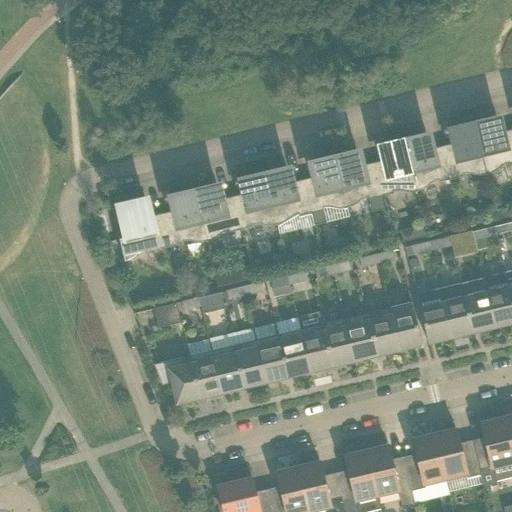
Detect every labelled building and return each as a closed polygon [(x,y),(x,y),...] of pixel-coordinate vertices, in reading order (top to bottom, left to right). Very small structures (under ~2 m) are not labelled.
[(499,120),(475,126),(487,175),(493,173),(503,167),(508,164),(508,166),(511,165),(511,129),(505,132),(502,132),(499,120)] [(450,145),(443,146),(451,180),(463,177),(463,175),(469,175),(480,176),(487,175),(475,126),(451,131),(454,144),(450,145)] [(429,137),(405,142),(417,192),(423,190),(433,183),(438,181),(438,183),(451,180),(443,146),(435,148),(432,149),(429,137)] [(380,162),(373,163),(381,197),(393,194),(393,192),(399,191),(410,193),(417,192),(405,142),(381,148),(384,161),(380,162)] [(359,154),(335,159),(347,209),(353,206),(363,200),(368,198),(368,200),(371,212),(384,209),(381,197),(373,163),(365,165),(362,166),(359,154)] [(310,178),(303,180),(311,214),(314,225),(314,226),(326,223),(323,208),(329,208),(340,209),(347,209),(335,159),(311,165),(314,177),(310,178)] [(289,170),(265,176),(277,226),(283,223),(293,217),(298,214),(298,217),(311,214),(303,180),(295,182),(292,183),(289,170)] [(240,195),(233,197),(241,230),(253,227),(253,225),(259,225),(270,226),(277,226),(265,176),(241,182),(244,194),(240,195)] [(219,187),(195,193),(207,242),(213,240),(223,234),(228,231),(228,233),(241,230),(233,197),(225,199),(222,200),(219,187)] [(170,212),(163,214),(171,247),(183,244),(183,242),(189,242),(200,243),(207,242),(195,193),(171,198),(174,211),(170,212)] [(149,204),(118,211),(125,238),(122,239),(119,239),(123,255),(124,262),(131,259),(140,253),(145,251),(158,248),(158,250),(171,247),(163,214),(154,216),(152,216),(149,204)] [(506,208),(496,210),(498,219),(508,217),(506,208)] [(511,231),(511,222),(499,225),(501,234),(511,231)] [(422,225),(412,228),(415,239),(425,237),(422,225)] [(474,240),(481,238),(491,236),(489,228),(472,232),(474,240)] [(457,244),(474,240),(472,232),(455,236),(457,244)] [(437,249),(446,247),(444,239),(428,243),(429,251),(437,249)] [(429,251),(428,243),(411,247),(413,255),(429,251)] [(437,249),(429,251),(431,260),(439,258),(437,249)] [(330,250),(320,252),(322,261),(332,259),(330,250)] [(393,251),(376,255),(378,263),(395,259),(393,251)] [(298,255),(285,258),(287,269),(300,267),(298,255)] [(378,263),(376,255),(359,259),(361,267),(378,263)] [(331,266),(333,274),(350,270),(348,262),(331,266)] [(333,274),(331,266),(315,270),(317,278),(333,274)] [(225,272),(215,275),(218,287),(228,285),(225,272)] [(304,273),(287,277),(289,285),(306,281),(304,273)] [(511,323),(511,300),(505,273),(483,278),(483,279),(495,327),(511,323)] [(287,277),(270,281),(272,289),(288,285),(289,285),(287,277)] [(483,279),(461,284),(473,333),(495,327),(483,279)] [(185,282),(179,283),(181,295),(193,292),(191,285),(185,282)] [(260,283),(243,287),(245,295),(254,293),(262,291),(260,283)] [(461,284),(439,289),(451,338),(473,333),(461,284)] [(245,295),(243,287),(226,291),(228,300),(245,295)] [(451,338),(439,289),(439,288),(416,294),(428,343),(451,338)] [(221,293),(199,298),(201,306),(203,314),(212,312),(225,309),(221,293)] [(201,306),(199,298),(182,302),(184,310),(201,306)] [(389,308),(399,350),(422,345),(411,302),(389,308)] [(176,303),(153,309),(158,329),(181,323),(176,303)] [(399,350),(389,308),(366,313),(377,356),(399,350)] [(366,313),(344,319),(354,361),(377,356),(366,313)] [(296,318),(275,323),(278,335),(288,377),(311,372),(300,329),(299,330),(296,318)] [(344,319),(322,324),(332,366),(354,361),(344,319)] [(322,324),(300,329),(311,372),(332,366),(322,324)] [(278,335),(256,340),(266,382),(288,377),(278,335)] [(266,382),(256,340),(234,346),(244,388),(266,382)] [(234,346),(211,351),(222,393),(244,388),(234,346)] [(222,393),(211,351),(189,356),(199,398),(222,393)] [(199,398),(189,356),(153,365),(162,386),(171,383),(176,404),(199,398)] [(511,416),(502,419),(511,458),(511,416)] [(511,458),(502,419),(480,424),(486,446),(474,448),(480,475),(483,489),(496,485),(495,482),(511,477),(511,458)] [(480,475),(474,448),(462,451),(456,430),(434,435),(445,479),(466,474),(467,478),(480,475)] [(445,479),(434,435),(412,441),(417,462),(406,465),(412,491),(425,488),(424,484),(445,479)] [(415,505),(412,491),(406,465),(393,468),(388,446),(366,452),(377,495),(398,490),(402,508),(415,505)] [(367,511),(380,509),(377,495),(366,452),(344,457),(349,478),(337,481),(344,511),(367,511)] [(298,468),(309,511),(308,511),(344,511),(337,481),(325,484),(320,463),(298,468)] [(281,494),(269,497),(272,511),(307,511),(309,511),(298,468),(276,473),(281,494)] [(272,511),(269,497),(257,500),(252,479),(218,487),(223,511),(272,511)]
